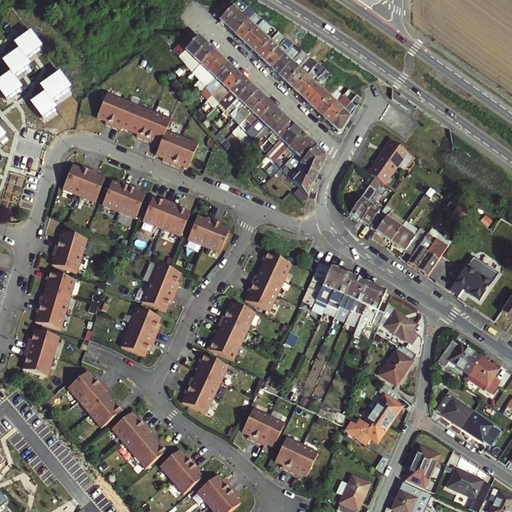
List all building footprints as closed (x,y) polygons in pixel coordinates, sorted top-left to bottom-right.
[(233,9),(228,4),(217,17),(221,21),(220,22),(228,30),(248,9),(239,2),(233,9)] [(248,9),(228,30),(236,37),(256,15),(248,9)] [(256,15),(236,37),(243,44),(264,21),(256,15)] [(264,21),(243,44),(250,51),(272,28),(264,21)] [(272,28),(250,51),(258,58),(272,43),(277,38),(280,34),(272,28)] [(174,51),(187,65),(207,44),(200,36),(198,38),(192,32),(192,33),(174,51)] [(19,51),(24,58),(40,47),(31,33),(15,45),(19,51)] [(272,43),(258,58),(264,64),(278,50),(284,43),(287,40),(280,34),(277,38),(280,40),(274,46),(272,43)] [(292,50),(295,47),(287,40),(284,43),(292,50)] [(207,44),(187,65),(193,73),(215,51),(207,44)] [(272,71),(279,78),(303,53),(295,47),(292,50),(286,57),(272,71)] [(278,50),(264,64),(272,71),(286,57),(278,50)] [(11,74),(13,76),(29,64),(24,58),(19,51),(3,62),(11,74)] [(215,51),(193,73),(200,80),(222,57),(215,51)] [(279,78),(286,85),(311,59),(303,53),(279,78)] [(222,57),(200,80),(207,88),(229,64),(222,57)] [(286,85),(293,92),(319,65),(311,59),(286,85)] [(229,64),(207,88),(214,96),(216,93),(219,90),(237,71),(229,64)] [(293,92),(301,99),(314,84),(324,75),(327,71),(319,65),(293,92)] [(237,71),(219,90),(227,97),(245,79),(237,71)] [(332,81),(335,77),(330,74),(327,71),(324,75),(332,81)] [(0,81),(0,92),(5,99),(21,87),(13,76),(11,74),(0,81)] [(69,88),(60,74),(41,88),(46,94),(50,101),(69,88)] [(227,97),(235,104),(252,86),(245,79),(227,97)] [(301,99),(308,106),(321,91),(314,84),(301,99)] [(343,84),(340,87),(347,94),(350,90),(343,84)] [(242,111),(246,107),(260,93),(252,86),(235,104),(242,111)] [(322,119),(330,127),(349,106),(355,99),(357,96),(350,90),(347,94),(336,105),(322,119)] [(321,91),(308,106),(315,112),(329,98),(321,91)] [(223,101),(216,93),(214,96),(219,102),(220,104),(223,101)] [(260,93),(246,107),(253,114),(267,100),(260,93)] [(50,101),(46,94),(31,104),(41,118),(55,108),(50,101)] [(123,101),(106,94),(96,118),(105,121),(104,124),(112,127),(123,101)] [(315,112),(322,119),(336,105),(329,98),(315,112)] [(267,100),(253,114),(261,122),(275,107),(267,100)] [(123,101),(112,127),(119,130),(121,127),(129,131),(138,107),(123,101)] [(230,109),(223,101),(220,104),(228,111),(230,109)] [(349,106),(330,127),(336,133),(342,133),(346,126),(355,112),(349,106)] [(138,107),(129,131),(137,134),(136,137),(144,140),(155,114),(138,107)] [(255,141),(259,137),(256,134),(260,129),(264,132),(282,114),(280,112),(275,107),(261,122),(251,132),(249,134),(255,141)] [(237,116),(230,109),(228,111),(235,119),(237,116)] [(155,114),(144,140),(152,143),(153,141),(161,144),(167,132),(171,120),(155,114)] [(259,137),(255,141),(261,148),(265,145),(270,139),(288,120),(282,114),(264,132),(259,137)] [(244,124),(237,116),(235,119),(242,127),(244,124)] [(288,120),(270,139),(273,143),(268,148),(265,145),(261,148),(268,156),(271,153),(277,147),(295,127),(288,120)] [(251,132),(244,124),(242,127),(249,134),(251,132)] [(277,147),(284,154),(303,134),(295,127),(277,147)] [(161,144),(157,156),(165,159),(164,162),(172,165),(182,138),(167,132),(161,144)] [(275,163),(282,170),(310,141),(303,134),(284,154),(278,159),(275,163)] [(182,138),(172,165),(180,168),(181,166),(189,169),(199,145),(182,138)] [(310,141),(282,170),(286,175),(291,171),(294,174),(318,149),(310,141)] [(390,143),(383,155),(399,167),(407,155),(390,143)] [(318,149),(294,174),(297,176),(299,174),(305,168),(307,170),(303,178),(313,186),(318,175),(326,161),(325,156),(318,149)] [(268,156),(275,163),(278,159),(271,153),(268,156)] [(375,166),(376,167),(370,176),(375,179),(381,183),(385,186),(391,177),(392,177),(399,167),(383,155),(375,166)] [(73,166),(63,189),(78,197),(90,171),(81,166),(80,169),(73,166)] [(90,171),(78,197),(96,205),(106,181),(98,177),(98,174),(90,171)] [(298,178),(293,183),(308,198),(313,186),(303,178),(299,174),(297,176),(298,178)] [(362,221),(370,226),(382,207),(370,199),(381,183),(375,179),(350,215),(361,222),(362,221)] [(112,184),(103,207),(120,213),(131,187),(122,184),(120,186),(112,184)] [(120,213),(137,220),(147,196),(139,193),(140,190),(131,187),(120,213)] [(144,222),(162,230),(173,203),(163,199),(162,202),(154,200),(144,222)] [(162,230),(181,238),(190,214),(183,211),(184,208),(173,203),(162,230)] [(387,219),(391,213),(392,211),(386,207),(372,227),(371,229),(392,243),(402,229),(387,219)] [(406,223),(391,213),(387,219),(402,229),(406,223)] [(189,241),(205,248),(216,220),(208,218),(207,220),(198,217),(189,241)] [(205,248),(221,254),(232,230),(223,227),(224,224),(216,220),(205,248)] [(445,226),(437,221),(428,234),(411,257),(407,263),(427,278),(439,261),(429,254),(438,242),(435,241),(445,226)] [(411,257),(428,234),(419,228),(418,230),(407,222),(406,223),(402,229),(392,243),(411,257)] [(56,244),(54,252),(82,260),(87,243),(62,236),(59,245),(56,244)] [(290,264),(264,251),(260,259),(263,261),(259,269),(282,280),(290,264)] [(54,262),(52,270),(76,277),(82,260),(54,252),(51,261),(54,262)] [(318,279),(325,282),(331,268),(325,265),(318,279)] [(156,266),(148,285),(176,295),(179,285),(176,284),(179,275),(156,266)] [(475,271),(468,266),(451,291),(459,296),(463,289),(480,301),(491,285),(473,273),(475,271)] [(331,268),(325,282),(322,288),(327,291),(317,314),(323,317),(327,308),(342,273),(331,268)] [(253,275),(249,283),(275,295),(282,280),(259,269),(256,276),(253,275)] [(339,296),(344,298),(353,278),(342,273),(327,308),(333,311),(339,296)] [(68,303),(74,285),(47,277),(45,285),(47,286),(45,295),(68,303)] [(353,278),(344,298),(340,308),(346,311),(351,301),(355,303),(364,283),(360,281),(353,278)] [(248,293),(244,302),(268,312),(275,295),(249,283),(245,292),(248,293)] [(364,283),(355,303),(366,308),(375,288),(364,283)] [(148,285),(140,303),(164,313),(167,304),(171,306),(176,295),(148,285)] [(366,308),(353,337),(362,342),(369,326),(371,327),(386,294),(375,288),(366,308)] [(68,303),(45,295),(42,302),(40,301),(37,310),(63,319),(68,303)] [(511,297),(502,312),(511,319),(511,297)] [(253,315),(231,303),(227,311),(224,310),(220,319),(246,331),(253,315)] [(415,326),(387,306),(384,313),(381,324),(411,346),(418,336),(412,331),(415,326)] [(37,319),(35,328),(58,334),(63,319),(37,310),(34,318),(37,319)] [(129,331),(155,341),(159,330),(156,329),(160,320),(137,310),(129,331)] [(355,326),(359,316),(351,313),(347,323),(355,326)] [(219,328),(216,335),(239,346),(246,331),(220,319),(217,326),(219,328)] [(129,331),(122,350),(145,360),(148,350),(152,352),(155,341),(129,331)] [(51,361),(58,343),(34,335),(31,342),(29,342),(25,350),(51,361)] [(209,342),(205,351),(231,363),(239,346),(216,335),(211,343),(209,342)] [(459,347),(452,342),(437,363),(443,367),(446,363),(451,366),(453,364),(470,375),(480,359),(461,345),(459,347)] [(386,369),(381,376),(396,386),(412,363),(412,362),(416,356),(402,346),(400,349),(396,355),(390,351),(381,365),(386,369)] [(24,360),(21,367),(44,378),(51,361),(25,350),(22,359),(24,360)] [(195,366),(192,373),(215,384),(223,368),(197,356),(193,365),(195,366)] [(480,359),(470,375),(488,387),(485,391),(491,396),(500,382),(494,378),(497,373),(486,366),(488,363),(480,359)] [(85,415),(97,429),(119,410),(113,404),(111,405),(105,399),(100,393),(102,391),(96,384),(90,377),(88,379),(82,372),(63,387),(75,401),(85,415)] [(186,379),(182,388),(208,400),(215,384),(192,373),(188,381),(186,379)] [(470,375),(467,379),(485,391),(488,387),(470,375)] [(385,385),(379,393),(382,395),(370,411),(390,425),(394,418),(392,417),(400,406),(395,403),(400,396),(385,385)] [(181,398),(177,405),(200,416),(208,400),(182,388),(178,396),(181,398)] [(453,399),(455,396),(449,392),(436,411),(463,429),(474,413),(453,399)] [(476,410),(455,396),(453,399),(474,413),(476,410)] [(252,410),(241,433),(247,437),(246,439),(255,444),(267,418),(252,410)] [(390,425),(370,411),(361,424),(354,419),(346,431),(367,445),(371,439),(376,442),(383,431),(385,432),(390,425)] [(133,455),(144,469),(166,451),(160,444),(158,446),(152,439),(147,433),(149,431),(143,424),(138,417),(136,419),(130,412),(111,428),(122,442),(133,455)] [(499,430),(474,413),(463,429),(489,446),(499,430)] [(267,418),(255,444),(263,448),(265,445),(272,448),(283,425),(267,418)] [(284,439),(274,463),(282,466),(280,469),(288,472),(301,447),(284,439)] [(301,447),(288,472),(298,477),(299,474),(307,478),(317,455),(301,447)] [(425,487),(439,456),(420,448),(411,468),(418,471),(413,481),(425,487)] [(178,451),(159,466),(171,480),(192,462),(186,455),(183,457),(178,451)] [(192,462),(171,480),(183,494),(202,478),(197,472),(199,471),(192,462)] [(483,503),(491,486),(456,470),(448,488),(483,503)] [(215,476),(196,492),(208,506),(229,488),(224,482),(222,484),(215,476)] [(370,486),(352,478),(348,486),(346,485),(341,495),(344,496),(337,511),(339,511),(356,511),(357,511),(358,511),(370,486)] [(412,511),(422,491),(405,484),(393,510),(396,511),(412,511)] [(208,506),(213,511),(230,511),(240,505),(233,497),(235,495),(229,488),(208,506)] [(511,511),(511,498),(495,491),(488,506),(492,508),(489,511),(511,511)]
